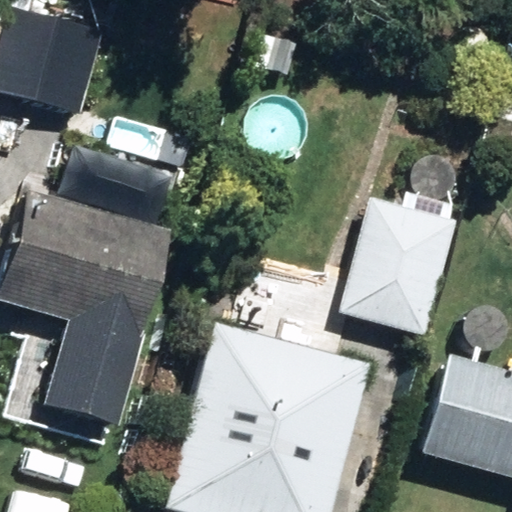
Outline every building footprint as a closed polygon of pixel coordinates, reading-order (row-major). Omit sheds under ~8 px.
[(0,95),(74,116),(96,35),(61,25),(65,11),(35,4),(31,17),(0,8),(0,95)] [(496,12),(489,31),(503,36),(510,17),(496,12)] [(478,36),(470,64),(493,70),(501,42),(478,36)] [(435,109),(433,134),(463,137),(466,112),(435,109)] [(0,307),(62,325),(59,335),(127,355),(161,234),(18,194),(0,257),(0,307)] [(363,202),(333,315),(417,337),(447,224),(363,202)] [(205,326),(157,511),(325,511),(363,366),(205,326)] [(511,377),(438,356),(410,455),(511,483),(511,377)]
